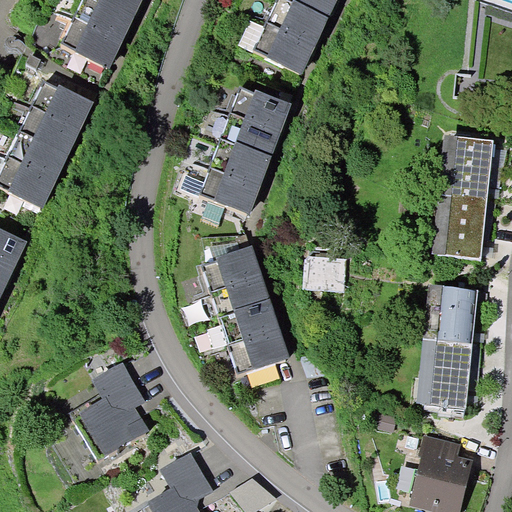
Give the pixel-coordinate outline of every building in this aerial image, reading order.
[(104,0),(81,0),(74,17),(123,41),(135,14),(104,0)] [(104,0),(135,14),(142,0),(104,0)] [(328,20),(288,0),(277,0),(267,22),(316,47),(328,20)] [(337,0),(288,0),(328,20),(337,0)] [(110,68),(123,41),(74,17),(61,43),(110,68)] [(254,50),(265,26),(249,19),(237,45),(253,52),(254,50)] [(316,47),(267,22),(265,26),(254,50),(302,75),(316,47)] [(57,87),(44,81),(32,105),(81,128),(94,102),(58,84),(57,87)] [(255,92),(240,87),(230,112),(280,133),(291,104),(256,90),(255,92)] [(32,105),(20,130),(68,155),(81,128),(32,105)] [(280,133),(230,112),(221,138),(271,157),(280,133)] [(20,130),(7,156),(55,180),(68,155),(20,130)] [(439,193),(487,198),(493,140),(445,135),(439,193)] [(271,157),(221,138),(210,167),(260,188),(271,157)] [(55,180),(7,156),(0,171),(0,185),(42,207),(55,180)] [(260,188),(210,167),(200,195),(250,214),(260,188)] [(487,198),(439,193),(432,253),(481,258),(487,198)] [(0,262),(14,269),(27,242),(0,228),(0,262)] [(210,291),(262,274),(252,245),(216,257),(217,259),(201,264),(210,291)] [(343,292),(346,259),(305,256),(302,289),(343,292)] [(0,262),(0,295),(1,296),(14,269),(0,262)] [(262,274),(210,291),(218,316),(270,299),(262,274)] [(428,285),(422,338),(473,344),(477,291),(428,285)] [(280,327),(270,299),(218,316),(227,344),(280,327)] [(280,327),(227,344),(237,375),(290,357),(280,327)] [(473,344),(422,338),(415,404),(466,409),(473,344)] [(102,398),(79,412),(105,456),(149,431),(136,408),(146,402),(122,361),(91,379),(102,398)] [(393,433),(397,417),(381,413),(377,429),(393,433)] [(462,445),(424,436),(419,456),(422,457),(409,505),(435,511),(460,511),(474,460),(459,456),(462,445)] [(213,491),(191,452),(159,470),(170,489),(147,501),(149,505),(153,511),(200,511),(197,507),(199,500),(213,491)]
